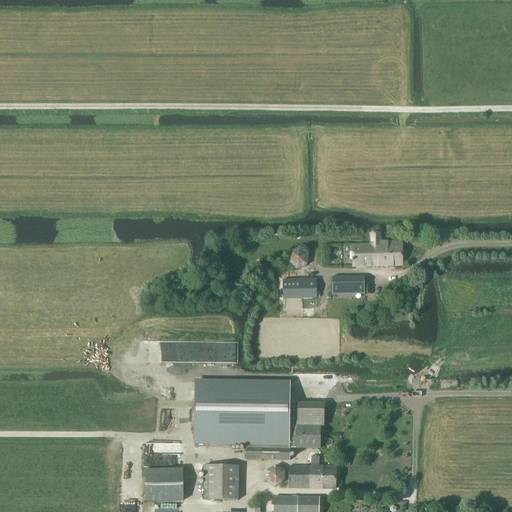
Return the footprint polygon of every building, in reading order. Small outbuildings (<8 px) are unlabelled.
[(402,266),(402,243),(380,243),(380,234),(371,234),(371,245),(352,246),(352,268),(402,266)] [(307,266),(308,255),(300,248),(289,252),(287,263),(296,270),(307,266)] [(364,277),(332,278),(332,294),(364,293),(364,277)] [(316,280),(283,281),(283,299),(316,298),(316,280)] [(195,413),(194,445),(245,446),(245,460),(254,460),(290,461),(290,449),(320,450),(320,427),(324,427),(324,405),(324,404),(308,404),(297,404),(297,427),(296,427),(296,431),(289,431),(289,414),(290,382),(195,381),(195,413)] [(319,467),(319,457),(311,457),(311,467),(289,467),(288,489),(335,489),(336,468),(319,467)] [(284,483),(285,472),(275,467),(266,472),(265,483),(275,488),(284,483)] [(273,511),(318,511),(319,498),(274,498),(273,511)]
